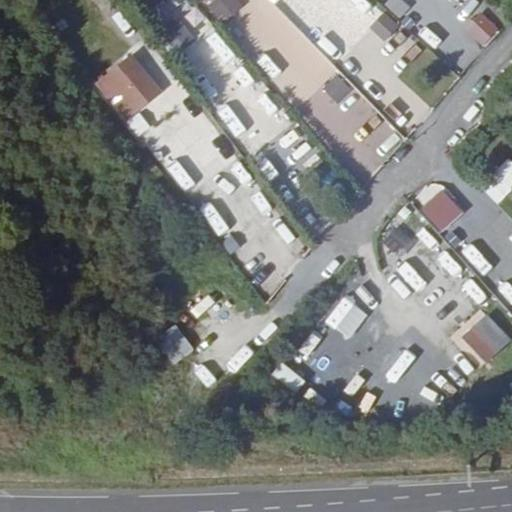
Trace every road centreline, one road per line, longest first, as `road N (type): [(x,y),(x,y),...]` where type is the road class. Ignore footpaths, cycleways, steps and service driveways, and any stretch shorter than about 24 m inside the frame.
road 1 (track): [(0,463),(92,464),(139,455),(331,245)]
road 2 (unclassified): [(331,245),(511,44)]
road 3 (trunk): [(511,500),(379,511)]
